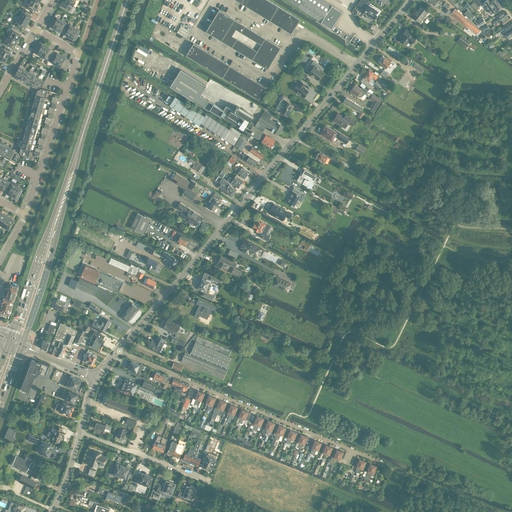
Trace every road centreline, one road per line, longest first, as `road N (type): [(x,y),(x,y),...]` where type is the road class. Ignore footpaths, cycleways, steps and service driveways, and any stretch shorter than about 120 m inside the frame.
road 1 (residential): [(117,350),(410,0)]
road 2 (residential): [(381,462),(117,350)]
road 3 (residential): [(25,214),(80,53),(35,28)]
road 4 (primary): [(22,341),(80,140)]
road 5 (primary): [(80,140),(12,337)]
road 6 (primary): [(80,140),(127,0)]
road 7 (unknown): [(511,249),(435,231),(385,195)]
road 8 (residential): [(206,480),(80,432)]
